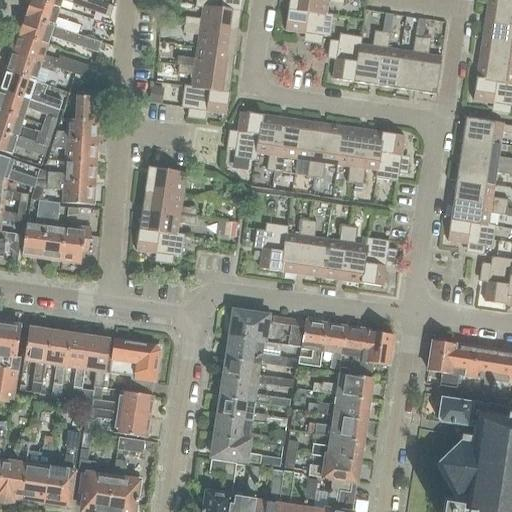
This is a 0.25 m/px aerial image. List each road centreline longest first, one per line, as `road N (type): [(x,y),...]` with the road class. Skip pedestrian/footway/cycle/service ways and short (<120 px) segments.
road 1 (residential): [(437,123),(246,95),(260,0)]
road 2 (residential): [(410,316),(202,289),(198,316)]
road 3 (residential): [(410,316),(437,123)]
road 4 (residential): [(382,511),(408,336)]
road 5 (residential): [(106,302),(118,127)]
road 6 (unclassified): [(165,511),(194,343)]
